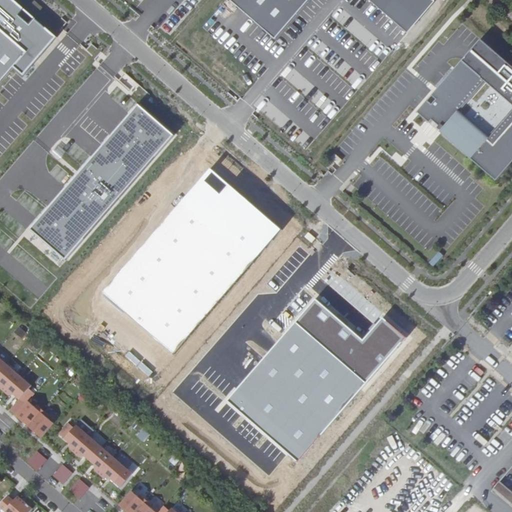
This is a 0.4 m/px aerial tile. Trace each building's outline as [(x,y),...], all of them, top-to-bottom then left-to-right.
[(11,0),(0,0),(0,86),(16,68),(25,76),(57,39),(11,0)] [(228,0),(275,40),(309,0),(371,0),(408,31),(430,6),(422,0),(228,0)] [(461,25),(457,30),(467,39),(472,35),(461,25)] [(497,181),(511,163),(511,66),(481,40),(418,114),(497,181)] [(66,260),(174,135),(139,104),(31,230),(66,260)] [(283,230),(212,169),(104,293),(175,354),(283,230)] [(315,238),(308,232),(305,236),(312,242),(315,238)] [(406,338),(385,322),(382,319),(365,340),(316,299),(229,400),(299,462),(406,338)] [(14,395),(25,405),(28,401),(35,394),(29,389),(32,386),(0,358),(0,388),(8,395),(14,395)] [(28,401),(16,415),(42,438),(54,424),(47,418),(49,416),(37,405),(35,407),(28,401)] [(68,423),(59,434),(70,444),(71,449),(79,457),(85,456),(95,465),(95,471),(104,478),(110,478),(121,488),(130,477),(125,472),(127,469),(77,425),(74,428),(68,423)] [(37,451),(26,463),(36,471),(47,460),(37,451)] [(52,476),(63,484),(72,473),(62,464),(52,476)] [(79,499),(89,487),(79,479),(69,491),(79,499)] [(511,507),(511,493),(500,482),(493,490),(511,507)] [(132,491),(119,505),(127,511),(155,511),(151,508),(153,506),(140,495),(138,497),(132,491)] [(9,496),(0,505),(0,506),(6,511),(30,511),(33,509),(18,496),(14,501),(9,496)]
